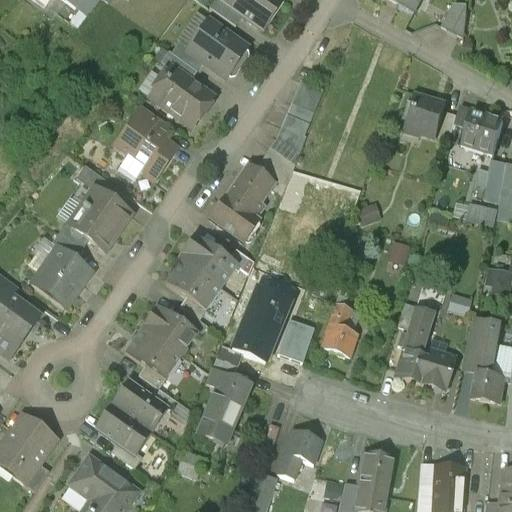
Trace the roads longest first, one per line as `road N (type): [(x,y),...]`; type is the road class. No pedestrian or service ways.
road 1 (residential): [(325,0),(61,383)]
road 2 (residential): [(511,439),(432,427),(295,385)]
road 3 (residential): [(330,0),(511,99)]
